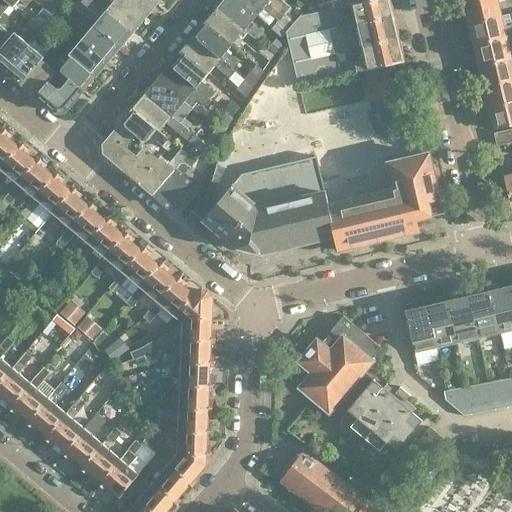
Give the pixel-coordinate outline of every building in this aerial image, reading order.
[(4,0),(0,0),(0,17),(1,21),(8,20),(7,14),(4,11),(10,4),(6,1),(4,0)] [(50,0),(43,9),(49,14),(62,0),(61,0),(50,0)] [(99,17),(93,25),(119,47),(131,32),(105,10),(93,0),(80,0),(80,2),(99,17)] [(93,0),(105,10),(131,32),(143,18),(120,0),(113,0),(111,3),(106,0),(93,0)] [(120,0),(143,18),(155,4),(152,1),(150,0),(120,0)] [(237,0),(225,0),(219,8),(244,30),(247,33),(252,37),(258,30),(250,23),(256,15),(239,1),(237,0)] [(267,0),(237,0),(239,1),(256,15),(262,8),(278,21),(284,14),(268,1),(267,0)] [(267,0),(268,1),(284,14),(290,7),(281,0),(267,0)] [(329,9),(340,6),(347,4),(346,0),(331,0),(327,1),(329,9)] [(340,6),(345,27),(354,25),(393,15),(389,0),(368,0),(367,0),(347,4),(340,6)] [(474,0),(471,1),(463,3),(465,11),(463,14),(465,21),(468,23),(468,24),(502,16),(502,15),(498,2),(503,1),(506,0),(474,0)] [(287,40),(333,30),(345,27),(340,6),(329,9),(309,14),(304,15),(299,16),(294,22),(286,32),(287,40)] [(32,19),(47,18),(49,14),(43,9),(42,8),(32,19)] [(219,8),(206,23),(232,44),(238,37),(242,40),(247,33),(244,30),(219,8)] [(510,21),(511,20),(511,13),(508,14),(502,15),(502,16),(468,24),(470,32),(468,35),(470,42),(473,44),(473,45),(507,37),(507,36),(504,23),(510,22),(510,21)] [(286,32),(294,22),(284,14),(278,21),(276,24),(286,32)] [(393,15),(354,25),(345,27),(347,35),(356,33),(360,48),(399,39),(393,15)] [(32,19),(27,24),(38,34),(44,27),(47,24),(47,18),(32,19)] [(0,49),(12,36),(4,29),(8,26),(8,20),(1,21),(1,24),(0,23),(0,49)] [(66,26),(81,39),(107,61),(119,47),(93,25),(85,33),(77,25),(71,20),(70,21),(66,26)] [(206,23),(194,37),(231,68),(236,62),(225,52),(232,44),(206,23)] [(68,54),(70,57),(94,76),(107,61),(81,39),(66,26),(60,32),(60,33),(65,38),(75,46),(68,54)] [(38,34),(36,36),(43,42),(51,33),(44,27),(38,34)] [(293,63),(338,53),(333,30),(287,40),(293,63)] [(12,36),(0,49),(0,64),(7,71),(32,41),(25,36),(22,40),(14,33),(12,36)] [(507,37),(473,45),(475,53),(473,57),(475,63),(478,65),(478,66),(511,58),(508,44),(511,42),(511,35),(507,36),(507,37)] [(194,37),(182,52),(207,74),(214,65),(217,68),(229,79),(235,71),(231,68),(194,37)] [(32,41),(7,71),(21,83),(41,59),(48,51),(34,39),(32,41)] [(267,49),(275,55),(283,44),(276,39),(267,49)] [(399,39),(360,48),(363,61),(354,63),(356,72),(365,69),(404,61),(399,39)] [(257,51),(269,62),(274,56),(262,46),(257,51)] [(182,52),(170,66),(196,87),(205,96),(211,101),(216,95),(210,90),(211,89),(201,81),(207,74),(182,52)] [(343,75),(338,53),(293,63),(298,85),(343,75)] [(60,73),(67,79),(81,91),(94,76),(70,57),(59,68),(60,73)] [(511,58),(478,66),(480,74),(478,78),(480,84),(483,85),(483,87),(511,79),(511,57),(511,58)] [(41,59),(21,83),(36,96),(48,82),(53,74),(53,70),(41,59)] [(244,79),(253,87),(264,71),(256,64),(244,79)] [(196,87),(170,66),(158,81),(183,102),(192,109),(198,101),(199,102),(200,101),(206,106),(211,101),(205,96),(196,87)] [(48,82),(36,96),(56,113),(64,112),(81,91),(67,79),(60,88),(56,88),(48,82)] [(244,79),(235,89),(245,98),(253,87),(244,79)] [(511,79),(483,87),(485,95),(483,98),(484,105),(488,107),(488,108),(511,102),(511,79)] [(158,81),(146,95),(171,116),(187,129),(191,124),(184,118),(192,109),(183,102),(158,81)] [(146,95),(133,110),(156,130),(159,132),(166,123),(182,137),(188,130),(171,116),(146,95)] [(233,98),(225,111),(227,113),(232,117),(241,105),(233,98)] [(511,102),(488,108),(490,116),(488,119),(489,126),(493,128),(493,129),(511,124),(511,102)] [(156,130),(133,110),(121,124),(142,142),(145,142),(156,130)] [(215,129),(223,135),(226,127),(230,121),(223,115),(215,129)] [(134,136),(121,124),(104,145),(104,153),(124,170),(142,147),(142,142),(134,136)] [(0,128),(0,164),(15,147),(5,138),(8,134),(8,135),(9,134),(4,130),(4,129),(3,129),(1,127),(0,128)] [(203,144),(213,153),(223,135),(215,129),(203,144)] [(511,129),(494,133),(497,145),(510,142),(510,143),(511,143),(511,142),(511,129)] [(188,130),(182,137),(189,144),(196,136),(188,130)] [(189,144),(193,147),(197,143),(198,142),(200,140),(196,136),(189,144)] [(15,147),(0,164),(0,169),(15,182),(33,161),(22,152),(25,149),(26,149),(22,145),(23,144),(22,144),(21,144),(19,142),(15,147)] [(193,147),(182,161),(189,167),(206,148),(198,142),(197,143),(193,147)] [(142,147),(124,170),(138,182),(158,158),(146,148),(142,148),(142,147)] [(158,158),(138,182),(153,194),(175,168),(182,161),(187,154),(181,148),(169,163),(160,156),(158,158)] [(326,205),(334,237),(337,250),(418,231),(416,218),(429,215),(426,203),(439,200),(428,154),(388,163),(394,189),(368,195),(364,193),(363,194),(358,195),(357,195),(354,199),(328,205),(326,205)] [(241,174),(233,184),(261,208),(325,193),(316,156),(241,174)] [(36,157),(33,161),(15,182),(32,197),(51,176),(40,167),(43,164),(44,164),(44,163),(39,160),(40,159),(39,158),(39,159),(36,157)] [(175,168),(153,194),(168,207),(185,187),(190,181),(183,175),(189,167),(182,161),(175,168)] [(54,172),(51,176),(32,197),(33,198),(20,213),(38,228),(51,213),(50,212),(68,191),(58,182),(60,179),(61,179),(62,178),(57,175),(58,174),(57,173),(56,174),(54,172)] [(206,196),(197,207),(207,215),(202,221),(234,248),(237,249),(257,254),(260,254),(334,237),(326,205),(328,205),(325,193),(261,208),(233,184),(218,202),(212,198),(222,176),(214,173),(213,177),(206,196)] [(179,215),(178,214),(200,189),(190,181),(185,187),(168,207),(179,216),(179,215)] [(17,193),(11,187),(3,197),(10,202),(17,193)] [(68,191),(50,212),(51,213),(38,228),(35,232),(43,239),(52,229),(61,236),(68,227),(86,206),(75,197),(78,194),(79,193),(75,190),(75,189),(74,188),(73,188),(72,187),(68,191)] [(86,206),(68,227),(57,241),(63,246),(74,232),(85,242),(103,221),(93,212),(95,208),(96,209),(97,208),(92,204),(93,204),(92,203),(91,203),(89,202),(86,206)] [(103,221),(85,242),(103,257),(121,235),(110,226),(113,223),(114,223),(110,219),(110,218),(109,218),(107,216),(103,221)] [(121,235),(103,257),(120,271),(138,250),(128,241),(131,238),(132,238),(128,234),(128,233),(127,232),(127,233),(124,231),(121,235)] [(138,286),(156,265),(145,256),(148,252),(149,253),(149,252),(145,249),(146,248),(145,247),(144,248),(142,246),(138,250),(120,271),(109,289),(126,301),(133,292),(138,286)] [(88,252),(82,247),(74,256),(80,261),(88,252)] [(14,257),(5,265),(23,281),(30,272),(14,257)] [(156,265),(138,286),(133,292),(140,299),(145,292),(156,301),(174,280),(163,271),(166,268),(167,268),(167,267),(163,264),(163,263),(162,262),(162,263),(160,261),(156,265)] [(106,267),(99,262),(91,271),(98,276),(106,267)] [(177,276),(174,280),(156,301),(151,306),(143,317),(150,322),(158,312),(163,307),(174,316),(192,295),(181,286),(183,283),(184,283),(185,282),(180,278),(181,278),(180,277),(179,278),(177,276)] [(498,284),(487,286),(499,334),(511,331),(511,296),(510,286),(499,289),(498,284)] [(478,293),(467,296),(478,339),(499,334),(487,286),(477,289),(478,293)] [(39,296),(29,287),(23,295),(33,303),(39,296)] [(192,295),(174,316),(181,323),(189,320),(210,318),(211,302),(211,296),(209,294),(207,292),(204,291),(201,290),(198,290),(194,292),(192,295)] [(132,307),(140,299),(133,292),(126,301),(132,307)] [(456,294),(445,296),(457,344),(478,339),(467,296),(457,298),(456,294)] [(436,303),(425,306),(436,349),(457,344),(445,296),(435,299),(436,303)] [(86,311),(70,298),(60,312),(75,324),(86,311)] [(417,366),(438,361),(436,349),(425,306),(415,308),(414,304),(403,306),(417,366)] [(75,328),(57,313),(53,319),(70,333),(75,328)] [(88,314),(78,325),(93,339),(103,327),(88,314)] [(301,365),(289,380),(299,388),(330,414),(374,362),(371,360),(381,348),(342,316),(320,343),(316,340),(297,362),(301,365)] [(181,341),(209,342),(214,342),(214,340),(215,339),(215,338),(214,338),(215,333),(214,333),(214,334),(210,333),(210,318),(189,320),(181,323),(181,341)] [(84,333),(76,327),(70,335),(77,341),(84,333)] [(7,337),(0,344),(0,346),(6,351),(12,342),(7,337)] [(112,360),(128,349),(119,338),(104,352),(112,360)] [(153,340),(143,347),(146,354),(157,350),(153,340)] [(180,364),(208,365),(213,365),(213,362),(214,362),(214,361),(213,360),(214,355),(213,355),(213,356),(209,356),(209,342),(181,341),(180,353),(172,352),(171,363),(180,364)] [(0,379),(10,367),(0,358),(6,351),(0,346),(0,379)] [(143,347),(131,351),(134,359),(146,354),(143,347)] [(157,350),(146,354),(148,361),(160,357),(157,350)] [(10,367),(0,379),(0,394),(11,403),(28,382),(18,372),(31,356),(25,351),(10,367)] [(170,386),(179,386),(207,387),(212,388),(212,385),(213,385),(213,384),(213,378),(212,378),(212,379),(208,379),(208,365),(180,364),(171,363),(171,377),(160,377),(160,386),(170,386)] [(28,382),(11,403),(8,407),(10,409),(9,409),(10,411),(11,410),(15,413),(15,412),(18,409),(29,418),(52,390),(54,389),(42,379),(47,371),(41,366),(35,373),(28,382)] [(511,402),(507,378),(495,381),(501,409),(511,406),(511,402)] [(346,410),(371,431),(397,401),(372,380),(346,410)] [(495,381),(479,384),(480,389),(484,388),(489,411),(501,409),(495,381)] [(54,389),(52,390),(59,396),(66,387),(59,382),(54,389)] [(479,384),(458,389),(459,393),(472,391),(477,414),(489,411),(484,388),(480,389),(479,384)] [(127,392),(120,386),(113,393),(120,399),(127,392)] [(178,410),(206,410),(212,411),(211,408),(212,408),(212,407),(212,401),(211,401),(211,402),(207,402),(207,387),(179,386),(178,410)] [(399,387),(395,392),(406,401),(410,396),(399,387)] [(458,389),(443,392),(444,401),(463,416),(477,414),(472,391),(459,393),(458,389)] [(52,390),(29,418),(26,422),(28,424),(27,425),(28,426),(28,425),(33,429),(33,428),(36,424),(47,434),(65,412),(54,403),(59,396),(52,390)] [(162,395),(160,403),(172,406),(174,398),(162,395)] [(78,396),(71,405),(77,411),(85,402),(78,396)] [(397,401),(371,431),(395,452),(421,421),(397,401)] [(65,412),(47,434),(44,438),(45,439),(45,440),(46,441),(47,440),(51,444),(51,443),(51,442),(54,439),(65,449),(83,428),(71,418),(77,411),(71,405),(65,412)] [(177,422),(177,432),(206,433),(211,434),(211,431),(212,430),(211,429),(211,424),(210,424),(210,425),(206,425),(206,410),(178,410),(177,422)] [(83,464),(101,443),(91,435),(104,421),(96,413),(83,428),(65,449),(61,453),(64,454),(63,455),(64,456),(65,455),(69,459),(70,458),(69,458),(72,455),(83,464)] [(170,429),(172,422),(171,422),(160,418),(158,426),(170,429)] [(156,425),(149,433),(158,441),(165,433),(156,425)] [(438,435),(429,427),(387,477),(399,487),(418,462),(417,461),(438,435)] [(113,429),(106,438),(112,443),(120,435),(113,429)] [(176,454),(175,455),(205,456),(210,456),(210,454),(211,454),(211,453),(210,453),(210,447),(209,447),(209,448),(205,447),(206,433),(177,432),(176,454)] [(158,441),(149,433),(142,442),(151,450),(158,441)] [(448,444),(438,435),(417,461),(418,461),(421,459),(450,453),(448,444)] [(134,439),(127,447),(134,453),(141,445),(134,439)] [(45,440),(41,445),(48,451),(53,446),(51,444),(47,440),(46,441),(45,440)] [(101,443),(83,464),(80,468),(82,470),(81,470),(82,471),(83,471),(87,474),(88,473),(87,473),(90,470),(101,479),(119,458),(101,443)] [(119,458),(101,479),(98,483),(100,485),(99,485),(100,486),(101,486),(105,489),(106,489),(105,488),(108,485),(120,495),(125,489),(133,480),(138,474),(127,465),(135,454),(127,447),(119,458)] [(327,458),(340,468),(346,460),(333,450),(327,458)] [(163,458),(157,452),(149,461),(156,467),(163,458)] [(287,484),(285,487),(294,493),(295,491),(323,511),(379,511),(380,511),(303,453),(297,461),(293,458),(284,470),(288,473),(282,481),(287,484)] [(175,455),(170,462),(191,479),(204,464),(205,456),(175,455)] [(170,462),(154,480),(176,498),(185,487),(188,489),(188,490),(188,491),(192,486),(193,487),(194,485),(193,485),(195,483),(191,479),(170,462)] [(383,488),(368,477),(362,486),(377,497),(383,488)] [(154,480),(139,498),(156,511),(163,511),(170,504),(173,507),(173,508),(177,504),(178,504),(178,503),(180,501),(176,498),(154,480)] [(125,489),(120,495),(126,500),(131,494),(125,489)] [(132,506),(128,510),(127,511),(156,511),(139,498),(138,500),(132,506)]
